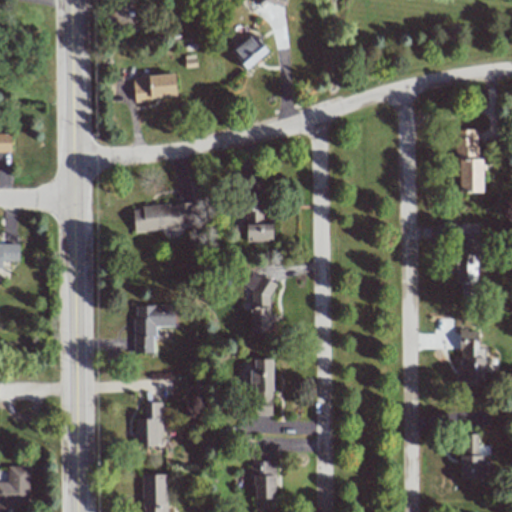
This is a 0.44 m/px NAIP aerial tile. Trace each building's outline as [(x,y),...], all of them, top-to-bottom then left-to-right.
[(284,0),(258,0),(258,3),(283,8),(284,0)] [(245,69),(267,52),(253,33),(230,51),(245,69)] [(133,100),(175,98),(174,74),(132,76),(133,100)] [(457,192),(482,192),(482,160),(477,160),(476,130),(456,130),(457,192)] [(272,241),(271,219),(261,219),(261,198),(245,198),(245,242),(272,241)] [(134,232),(158,230),(158,238),(181,236),(180,228),(197,227),(195,203),(132,208),(134,232)] [(458,224),(458,254),(455,254),(455,283),(460,283),(460,296),(477,295),(477,224),(458,224)] [(270,333),(269,277),(246,278),(247,288),(250,288),(250,333),(270,333)] [(153,353),(153,326),(174,326),(173,305),(132,306),(133,353),(153,353)] [(485,347),(477,347),(477,331),(459,331),(459,376),(455,376),(455,394),(484,394),(485,347)] [(271,359),(253,359),(253,370),(249,370),(249,383),(253,383),(254,415),(272,415),(271,359)] [(161,402),(144,402),(144,418),(135,418),(135,446),(161,445),(161,402)] [(477,434),(459,434),(460,479),(489,479),(489,446),(477,446),(477,434)] [(253,511),(267,511),(267,498),(275,498),(274,461),(251,461),(253,511)] [(29,467),(7,466),(7,482),(0,481),(0,506),(28,507),(29,467)] [(142,511),(166,511),(166,474),(141,475),(142,511)]
